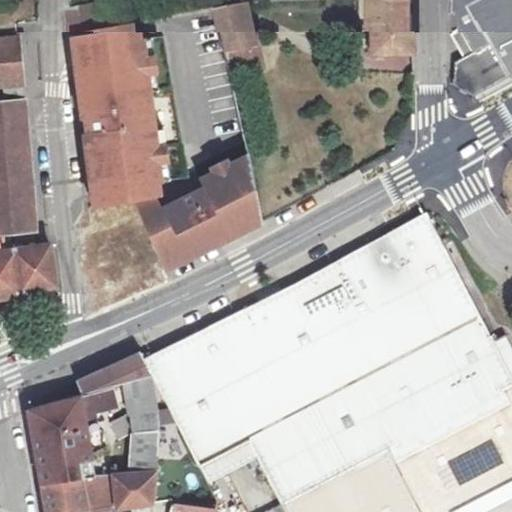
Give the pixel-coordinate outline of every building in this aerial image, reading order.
[(176,15),(173,0),(97,16),(94,3),(70,7),(71,36),(176,15)] [(370,0),(370,53),(413,53),(412,0),(370,0)] [(511,0),(451,0),(451,9),(467,38),(469,37),(475,47),(455,58),(454,80),(474,92),(511,71),(511,0)] [(214,8),(227,69),(228,72),(262,65),(248,1),(214,8)] [(87,132),(84,133),(93,207),(136,199),(152,196),(157,195),(156,186),(161,182),(154,128),(149,91),(142,38),(139,39),(137,23),(71,36),(82,119),(85,119),(87,132)] [(149,91),(158,91),(151,37),(142,38),(149,91)] [(0,87),(24,86),(19,40),(0,41),(0,87)] [(36,231),(30,102),(0,103),(0,299),(14,298),(19,297),(18,293),(23,292),(55,287),(48,243),(11,249),(8,232),(36,231)] [(154,128),(161,182),(170,180),(163,127),(154,128)] [(143,217),(165,270),(260,220),(246,154),(226,164),(212,171),(198,179),(202,187),(159,209),(152,196),(136,199),(143,217)] [(223,159),(209,166),(212,171),(226,164),(223,159)] [(494,342),(429,209),(297,280),(144,355),(154,375),(202,467),(250,442),(258,458),(283,505),(286,511),(423,511),(398,462),(511,404),(504,390),(511,386),(511,347),(506,336),(494,342)] [(165,270),(143,217),(82,243),(84,270),(96,299),(111,306),(169,281),(165,270)] [(41,482),(82,474),(79,460),(94,456),(86,411),(95,409),(95,403),(118,399),(117,394),(127,392),(136,442),(132,468),(158,466),(162,427),(154,375),(144,355),(141,351),(79,380),(85,392),(29,408),(41,482)] [(423,511),(479,511),(497,503),(511,495),(511,386),(504,390),(511,404),(398,462),(423,511)] [(202,467),(210,483),(258,458),(250,442),(202,467)] [(158,466),(132,468),(116,470),(119,507),(154,501),(158,466)] [(89,473),(82,474),(41,482),(45,511),(82,511),(110,508),(107,492),(91,491),(89,473)]
